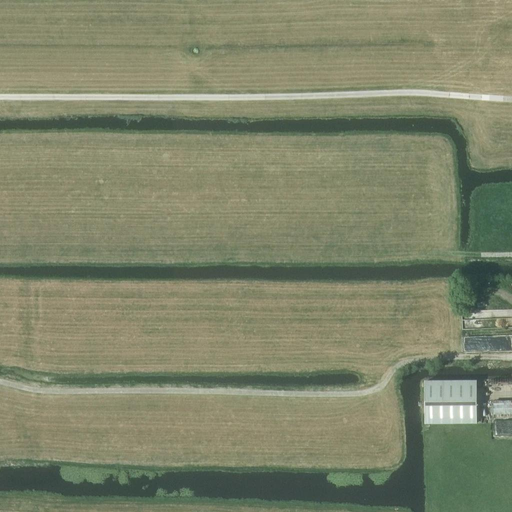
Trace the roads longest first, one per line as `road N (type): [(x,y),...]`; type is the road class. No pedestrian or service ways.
road 1 (track): [(511,358),(405,363),(370,391),(351,395),(49,391),(0,381)]
road 2 (track): [(497,100),(383,93),(0,97)]
